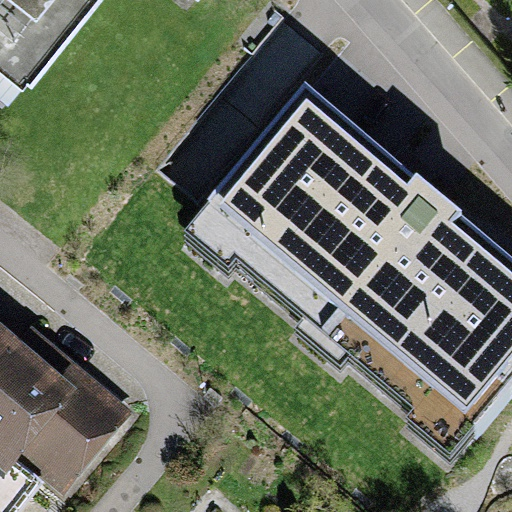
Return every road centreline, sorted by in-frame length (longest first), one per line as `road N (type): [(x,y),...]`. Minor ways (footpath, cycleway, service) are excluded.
road 1 (residential): [(115,511),(157,460),(171,422),(135,358),(0,252)]
road 2 (residential): [(511,174),(359,0)]
